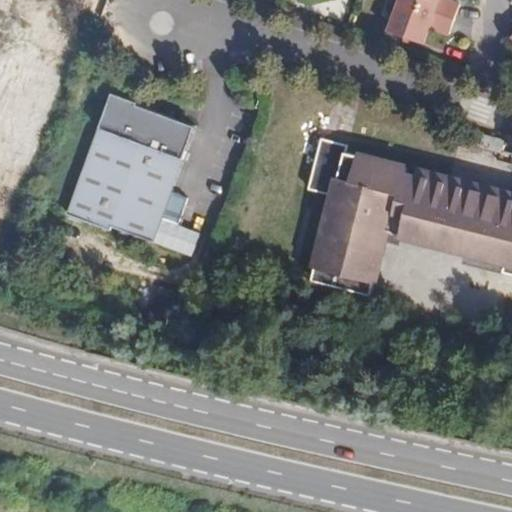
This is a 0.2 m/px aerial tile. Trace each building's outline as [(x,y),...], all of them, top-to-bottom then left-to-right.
[(449,0),(403,0),(403,1),(457,20),(462,4),(449,0)] [(452,34),(457,20),(403,1),(392,32),(427,45),(433,28),(452,34)] [(114,95),(71,217),(113,231),(114,227),(157,242),(165,219),(181,224),(191,197),(175,192),(197,127),(138,106),(139,104),(114,95)] [(506,154),(509,143),(482,135),(479,147),(506,154)] [(511,206),(506,206),(507,200),(494,197),(495,190),(419,173),(418,178),(407,176),(408,173),(407,171),(348,157),(349,149),(323,143),(311,194),(336,200),(317,286),(375,299),(390,234),(405,236),(404,241),(468,256),(494,262),(496,252),(511,255),(508,272),(511,272),(511,206)] [(511,194),(495,190),(494,197),(507,200),(506,206),(511,206),(511,194)] [(508,272),(511,255),(496,252),(494,262),(468,256),(466,265),(507,275),(508,272)]
